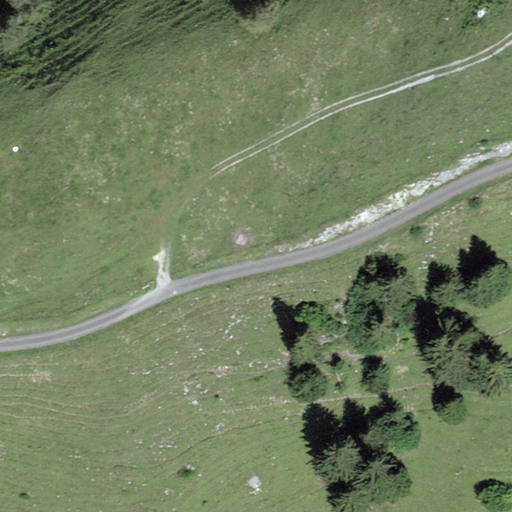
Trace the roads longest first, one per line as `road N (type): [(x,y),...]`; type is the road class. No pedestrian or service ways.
road 1 (track): [(175,294),(176,226),(192,197),(223,171),(340,110),(511,49)]
road 2 (track): [(175,294),(358,245),(511,170)]
road 3 (track): [(0,350),(69,340),(175,294)]
